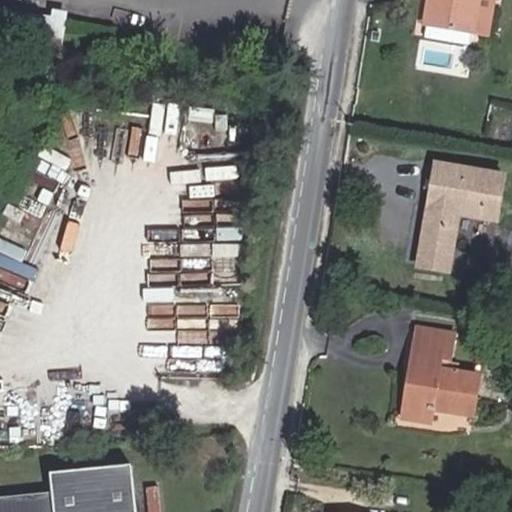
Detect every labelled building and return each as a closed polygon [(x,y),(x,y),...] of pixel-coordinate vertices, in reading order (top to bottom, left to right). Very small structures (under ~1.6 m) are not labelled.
[(474,34),(479,0),(429,0),(425,25),(428,26),(426,38),(469,45),(471,33),(474,34)] [(479,0),(474,34),(488,36),(493,0),(479,0)] [(0,34),(89,50),(94,23),(0,6),(0,34)] [(194,44),(215,48),(220,25),(155,13),(151,36),(147,54),(167,58),(190,63),(194,44)] [(39,169),(63,175),(68,155),(44,149),(39,169)] [(457,213),(497,219),(505,177),(436,165),(419,267),(447,271),(457,213)] [(405,423),(430,426),(433,411),(434,406),(473,412),(477,377),(447,372),(452,334),(419,329),(405,423)] [(434,406),(433,411),(471,417),(473,412),(434,406)] [(132,511),(127,464),(45,472),(47,492),(0,496),(0,511),(132,511)]
